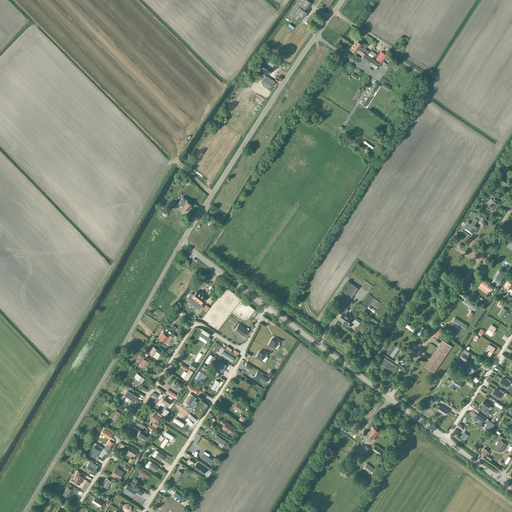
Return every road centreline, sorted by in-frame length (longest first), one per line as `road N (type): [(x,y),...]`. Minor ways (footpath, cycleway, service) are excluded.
road 1 (unclassified): [(26,511),(183,244)]
road 2 (unclassified): [(183,244),(342,0)]
road 3 (residential): [(74,511),(195,324),(242,353)]
road 4 (track): [(389,398),(511,205)]
road 5 (unclassified): [(444,439),(265,305)]
road 6 (residential): [(144,511),(242,353)]
road 7 (residential): [(444,439),(511,336)]
